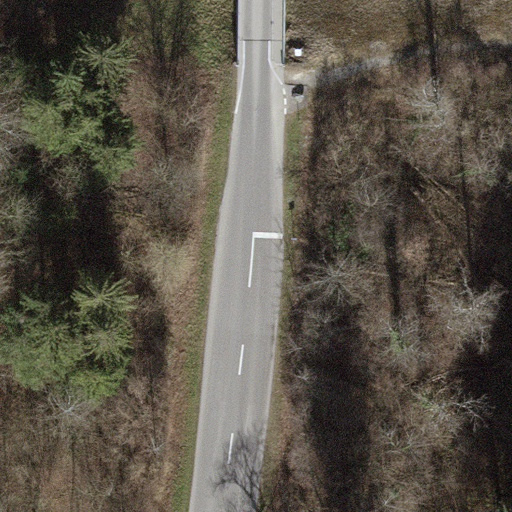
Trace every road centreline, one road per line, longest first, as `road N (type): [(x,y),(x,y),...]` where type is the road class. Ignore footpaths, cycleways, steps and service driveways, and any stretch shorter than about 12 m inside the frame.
road 1 (tertiary): [(222,511),(256,232),(263,0)]
road 2 (track): [(263,94),(292,93),(391,59),(511,49)]
